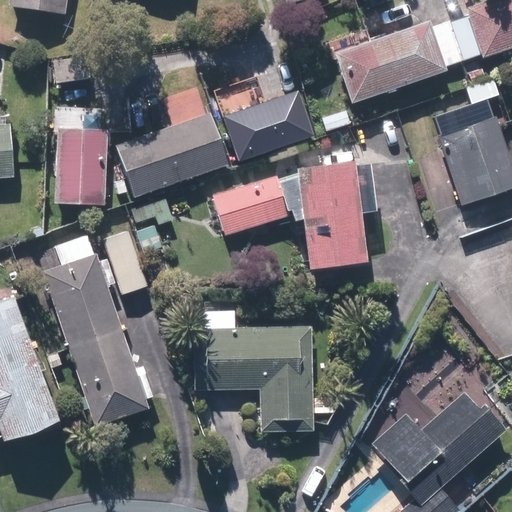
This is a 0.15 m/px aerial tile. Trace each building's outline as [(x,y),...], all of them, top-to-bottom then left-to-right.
[(11,0),(11,8),(66,15),(67,0),(11,0)] [(286,0),(291,12),(326,0),(286,0)] [(511,0),(492,0),(464,11),(481,57),(511,45),(511,0)] [(472,57),(458,17),(429,27),(444,67),(472,57)] [(427,19),(333,52),(352,103),(445,71),(444,67),(429,27),(427,19)] [(302,91),(254,104),(266,149),(314,136),(302,91)] [(209,105),(111,141),(129,192),(228,156),(209,105)] [(440,143),(422,149),(435,191),(455,185),(461,203),(511,186),(511,164),(496,115),(437,134),(440,143)] [(0,178),(14,177),(10,125),(0,126),(0,178)] [(106,132),(59,130),(56,203),(103,204),(106,132)] [(351,164),(298,168),(307,270),(360,265),(351,164)] [(275,175),(210,196),(223,235),(288,213),(275,175)] [(128,229),(103,238),(124,295),(149,286),(128,229)] [(96,255),(44,272),(95,425),(148,407),(96,255)] [(59,418),(15,297),(0,301),(0,425),(5,438),(59,418)] [(314,327),(235,325),(235,311),(202,310),(202,325),(196,325),(195,387),(258,388),(257,427),(312,428),(314,327)] [(458,511),(437,487),(503,429),(481,404),(477,408),(464,393),(422,431),(405,412),(369,443),(403,481),(401,483),(414,497),(396,511),(458,511)]
